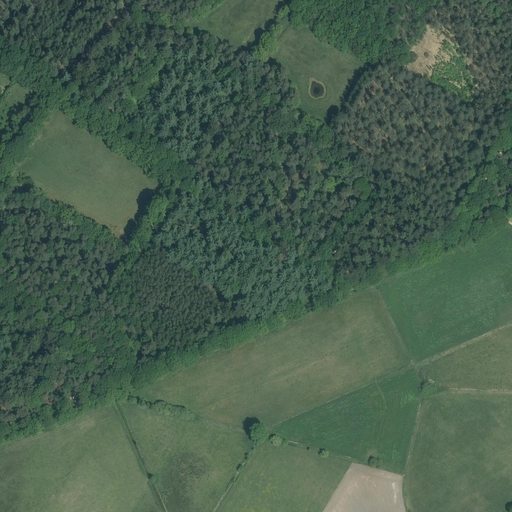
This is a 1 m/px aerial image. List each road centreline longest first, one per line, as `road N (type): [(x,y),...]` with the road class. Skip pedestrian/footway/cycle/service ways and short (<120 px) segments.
road 1 (unknown): [(147,372),(250,316),(296,250),(328,261),(390,193),(455,235)]
road 2 (track): [(511,133),(455,241),(338,290)]
